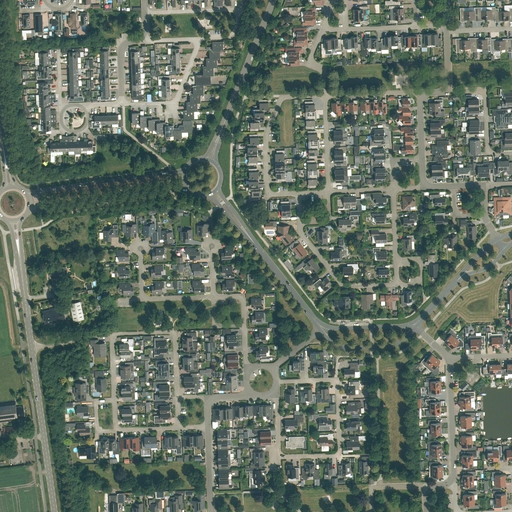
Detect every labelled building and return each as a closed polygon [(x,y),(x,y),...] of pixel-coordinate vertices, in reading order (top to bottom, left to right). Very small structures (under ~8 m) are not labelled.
[(353,10),(353,15),(364,15),(366,15),(366,9),(367,9),(367,6),(360,6),(361,9),(353,10)] [(390,9),(390,14),(404,14),(403,8),(396,9),(396,6),(389,6),(389,9),(390,9)] [(301,17),(305,17),(316,16),(315,13),(314,13),(314,7),(306,8),(306,11),(305,11),(301,11),(301,17)] [(477,7),(474,7),(474,10),(469,11),(469,19),(473,19),(473,21),(478,21),(477,7)] [(483,21),(483,19),(487,19),(486,7),(481,7),(477,7),(478,21),(483,21)] [(490,20),(495,20),(495,8),(495,7),(491,7),(486,7),(487,19),(490,19),(490,20)] [(466,21),(466,19),(469,19),(469,11),(464,11),(464,8),(460,8),(460,21),(466,21)] [(501,22),(501,20),(504,20),(504,11),(499,11),(498,8),(495,8),(495,20),(495,22),(501,22)] [(70,27),(77,27),(76,12),(72,12),(70,12),(70,16),(68,16),(69,24),(70,24),(70,27)] [(43,31),(42,13),(35,14),(35,31),(43,31)] [(404,19),(404,14),(390,14),(390,20),(389,20),(389,23),(396,23),(396,20),(404,19)] [(368,23),(368,20),(364,20),(364,15),(353,15),(353,21),(361,20),(361,23),(368,23)] [(314,20),(316,20),(316,16),(305,17),(305,22),(302,22),(303,25),(307,25),(314,25),(314,20)] [(297,37),(307,36),(307,33),(306,33),(306,28),(293,28),(293,32),(294,37),(297,37)] [(417,46),(417,45),(421,45),(421,38),(418,39),(417,37),(417,34),(414,34),(414,36),(411,36),(411,46),(417,46)] [(421,40),(421,47),(427,47),(427,44),(431,44),(431,34),(424,34),(424,40),(421,40)] [(438,34),(431,34),(431,44),(435,44),(435,47),(441,46),(441,39),(438,39),(438,34)] [(397,35),(391,35),(391,36),(391,45),(397,44),(397,48),(401,48),(401,45),(401,42),(397,42),(397,35)] [(404,38),(401,38),(401,42),(401,45),(405,45),(405,46),(411,46),(411,36),(408,36),(408,35),(405,35),(405,37),(404,38)] [(294,46),(306,45),(306,40),(308,40),(307,36),(297,37),(297,39),(294,40),(294,46)] [(391,45),(391,36),(385,36),(385,43),(381,43),(381,44),(381,50),(382,50),(388,50),(388,46),(391,46),(391,45)] [(360,44),(357,44),(357,37),(351,37),(351,38),(351,47),(355,46),(356,50),(361,50),(360,44)] [(487,51),(491,51),(491,39),(491,37),(485,37),(485,39),(482,39),(482,48),(487,48),(487,51)] [(337,38),(331,38),(331,39),(331,47),(331,48),(331,51),(336,51),(341,51),(341,43),(338,44),(337,38)] [(347,48),(351,48),(351,47),(351,38),(345,38),(345,44),(342,44),(342,50),(347,50),(347,48)] [(371,47),(371,39),(371,38),(364,38),(365,44),(361,44),(362,57),(364,57),(364,55),(367,55),(367,47),(371,47)] [(371,51),(382,51),(382,50),(381,50),(381,44),(378,44),(377,38),(371,39),(371,47),(371,51)] [(460,52),(460,49),(465,49),(464,40),(461,40),(461,38),(456,38),(456,52),(460,52)] [(470,49),(470,52),(474,51),(473,38),(468,38),(468,40),(464,40),(465,49),(470,49)] [(477,51),(477,48),(482,48),(482,39),(478,39),(478,38),(473,38),(474,51),(477,51)] [(505,49),(505,52),(508,52),(508,38),(503,39),(503,40),(499,40),(500,49),(505,49)] [(321,52),(325,52),(325,54),(332,54),(331,51),(331,48),(331,47),(331,39),(324,39),(325,45),(321,45),(321,52)] [(500,55),(500,49),(499,40),(496,41),(496,39),(491,39),(491,51),(491,53),(494,53),(494,54),(499,53),(499,55),(500,55)] [(212,42),(213,50),(220,50),(223,50),(223,42),(212,42)] [(174,45),(167,45),(167,48),(171,48),(171,54),(180,54),(180,48),(174,48),(174,45)] [(140,57),(140,51),(143,51),(143,50),(146,50),(146,46),(142,46),(142,48),(136,48),(136,51),(131,51),(131,57),(140,57)] [(100,51),(100,56),(108,56),(108,50),(110,50),(110,47),(97,48),(97,51),(100,51)] [(70,52),(69,52),(69,58),(78,57),(80,57),(80,51),(80,48),(69,49),(70,52)] [(285,48),(285,52),(285,57),(289,57),(299,57),(299,51),(302,51),(302,48),(285,48)] [(37,50),(37,53),(39,53),(39,59),(51,58),(52,58),(52,49),(37,50)] [(217,58),(220,58),(220,50),(213,50),(209,50),(209,58),(217,58)] [(298,60),(299,60),(299,57),(289,57),(289,63),(290,63),(291,66),(298,65),(298,60)] [(206,58),(206,63),(205,64),(205,67),(214,66),(214,67),(217,67),(217,58),(209,58),(206,58)] [(180,65),(171,65),(167,65),(167,71),(169,71),(169,74),(180,74),(180,71),(180,65)] [(203,67),(203,75),(211,75),(214,75),(214,67),(214,66),(205,67),(203,67)] [(40,76),(37,76),(37,79),(51,79),(51,75),(49,75),(49,73),(51,73),(51,70),(40,71),(40,76)] [(196,75),(196,86),(204,86),(211,86),(211,75),(203,75),(196,75)] [(161,79),(162,85),(170,85),(170,79),(168,79),(168,76),(158,76),(158,79),(161,79)] [(45,82),(39,82),(39,89),(50,88),(50,86),(48,86),(48,83),(53,83),(53,80),(45,80),(45,82)] [(196,86),(193,86),(193,91),(189,91),(190,94),(200,94),(204,94),(204,86),(196,86)] [(500,89),(500,95),(504,95),(504,98),(505,98),(511,97),(511,91),(507,92),(506,88),(500,89)] [(144,98),(144,95),(141,95),(141,89),(132,89),(132,99),(139,99),(142,98),(144,98)] [(101,97),(98,97),(98,100),(109,99),(109,96),(110,96),(110,90),(101,91),(101,97)] [(162,90),(162,96),(159,96),(159,99),(166,99),(166,96),(171,96),(171,90),(162,90)] [(82,96),(79,96),(79,91),(70,92),(70,97),(69,97),(69,101),(84,100),(84,98),(82,96)] [(201,102),(200,94),(190,94),(190,99),(188,99),(188,102),(197,102),(201,102)] [(471,97),(465,97),(465,102),(468,102),(468,107),(478,106),(478,99),(471,100),(471,97)] [(505,101),(502,101),(502,107),(508,107),(508,104),(511,103),(511,97),(505,98),(505,101)] [(408,107),(410,107),(410,103),(414,103),(414,101),(411,98),(398,99),(398,103),(401,102),(403,104),(403,107),(408,107)] [(260,109),(264,109),(269,109),(268,103),(267,103),(267,99),(259,100),(259,103),(260,109)] [(442,102),(442,99),(435,100),(435,103),(430,103),(430,108),(440,108),(440,103),(442,102)] [(305,105),(306,111),(315,110),(314,104),(313,104),(313,101),(305,102),(305,105)] [(374,104),(374,101),(369,102),(369,104),(370,109),(372,109),(374,111),(374,113),(378,113),(378,109),(378,104),(374,104)] [(383,113),(387,113),(386,103),(383,104),(383,101),(378,101),(378,104),(378,109),(381,109),(383,111),(383,113)] [(194,110),(198,110),(197,102),(188,102),(186,102),(187,107),(185,107),(185,110),(185,111),(194,110)] [(345,105),(345,102),(340,103),(340,105),(341,110),(341,114),(345,114),(349,114),(349,110),(349,105),(345,105)] [(354,105),(353,102),(348,102),(349,105),(349,110),(349,114),(349,116),(352,116),(354,114),(358,114),(358,113),(357,106),(357,104),(354,105)] [(370,109),(369,104),(366,104),(366,102),(361,102),(361,106),(358,106),(359,113),(361,113),(361,110),(364,110),(366,111),(366,113),(370,113),(370,109)] [(332,111),(333,111),(333,112),(335,114),(337,114),(337,115),(341,114),(341,110),(340,105),(337,105),(337,103),(332,103),(332,111)] [(472,116),(472,113),(479,113),(478,106),(468,107),(469,111),(466,111),(466,117),(472,116)] [(408,115),(411,115),(411,110),(408,110),(408,107),(403,107),(399,107),(399,111),(401,111),(403,113),(403,115),(408,115)] [(440,111),(440,108),(430,108),(430,114),(435,114),(435,117),(443,116),(443,113),(444,113),(444,111),(440,111)] [(495,116),(494,116),(494,119),(501,119),(511,118),(511,112),(508,112),(508,109),(495,109),(495,116)] [(182,119),(194,119),(194,110),(185,111),(185,110),(183,110),(183,116),(182,116),(182,119)] [(316,111),(316,110),(315,110),(306,111),(306,120),(315,119),(316,119),(316,118),(317,117),(317,116),(317,115),(317,114),(317,113),(316,112),(316,111)] [(132,113),(132,124),(140,124),(141,124),(140,116),(141,116),(140,113),(132,113)] [(118,127),(121,127),(121,120),(118,120),(118,115),(112,115),(112,124),(118,124),(118,127)] [(403,124),(411,124),(411,119),(408,119),(408,115),(403,115),(399,115),(399,120),(403,124)] [(101,124),(101,116),(95,116),(95,121),(92,121),(92,128),(95,128),(95,127),(101,127),(101,124)] [(141,127),(149,127),(149,118),(149,116),(141,116),(140,116),(141,124),(140,124),(141,127)] [(149,130),(157,130),(157,121),(157,119),(152,119),(152,116),(149,116),(149,118),(149,127),(149,130)] [(473,116),(466,117),(466,122),(467,126),(470,126),(470,127),(478,126),(479,126),(479,120),(473,120),(473,116)] [(495,122),(496,128),(508,128),(508,124),(511,124),(511,118),(501,119),(494,119),(494,122),(495,122)] [(157,130),(157,133),(165,133),(165,124),(165,122),(160,122),(160,119),(157,119),(157,121),(157,130)] [(315,125),(315,119),(306,120),(306,125),(306,129),(314,128),(314,125),(315,125)] [(430,123),(430,129),(440,129),(440,125),(442,125),(445,122),(445,119),(442,119),(436,119),(436,123),(430,123)] [(259,121),(255,122),(255,121),(250,122),(251,128),(250,128),(250,131),(258,130),(258,127),(260,127),(259,122),(259,121)] [(51,130),(51,126),(53,126),(53,124),(42,125),(42,131),(40,131),(40,134),(46,134),(46,131),(51,130)] [(165,133),(165,136),(170,136),(170,140),(174,140),(173,139),(174,139),(174,136),(173,128),(173,125),(168,125),(168,124),(165,124),(165,133)] [(178,129),(173,129),(173,128),(174,136),(174,139),(180,139),(181,139),(181,138),(182,138),(182,137),(182,136),(182,132),(188,132),(188,134),(193,134),(193,125),(181,125),(180,125),(179,126),(178,127),(178,129)] [(377,126),(370,126),(371,130),(374,130),(375,135),(383,135),(384,135),(384,129),(377,129),(377,126)] [(466,126),(466,137),(473,136),(473,133),(478,133),(478,126),(470,127),(470,126),(467,126),(466,126)] [(339,131),(334,131),(334,137),(347,136),(347,132),(345,133),(345,127),(339,128),(339,131)] [(401,127),(401,131),(403,131),(405,133),(405,136),(410,136),(413,136),(413,131),(410,131),(410,127),(401,127)] [(441,133),(440,129),(430,129),(431,136),(436,136),(436,139),(445,139),(445,133),(444,133),(441,133)] [(511,133),(510,132),(509,132),(509,129),(501,129),(501,136),(505,136),(505,139),(511,138),(511,132),(511,133)] [(317,140),(317,139),(317,134),(316,134),(316,131),(308,131),(308,134),(308,140),(317,140)] [(250,143),(257,143),(259,143),(259,137),(257,137),(257,134),(249,134),(249,138),(250,137),(250,143)] [(383,141),(383,135),(375,135),(370,135),(370,140),(370,145),(376,145),(376,142),(383,141)] [(346,141),(347,140),(347,136),(334,137),(334,143),(340,143),(340,146),(346,145),(346,141)] [(413,144),(413,139),(411,139),(410,136),(405,136),(401,136),(401,140),(404,140),(405,141),(405,144),(411,144),(413,144)] [(480,140),(473,140),(473,137),(466,137),(466,138),(467,143),(470,143),(470,146),(480,146),(480,140)] [(511,138),(505,139),(504,139),(500,139),(501,150),(508,149),(508,146),(509,146),(510,145),(511,144),(511,138)] [(88,141),(88,139),(86,139),(87,150),(93,150),(93,152),(96,152),(96,146),(93,146),(92,141),(88,141)] [(317,139),(317,140),(308,140),(309,149),(318,149),(319,149),(319,148),(319,147),(319,146),(319,144),(319,143),(319,142),(319,140),(318,139),(317,139)] [(50,147),(47,148),(48,154),(51,154),(51,152),(57,151),(56,142),(52,142),(52,140),(50,140),(50,147)] [(437,141),(437,145),(435,145),(432,145),(432,150),(435,150),(448,150),(447,150),(447,145),(449,145),(449,140),(437,141)] [(411,148),(411,144),(405,144),(401,144),(401,145),(398,145),(394,145),(394,149),(398,149),(398,150),(402,149),(402,153),(414,152),(413,148),(411,148)] [(369,149),(370,149),(370,151),(374,151),(374,155),(375,155),(384,155),(384,154),(383,148),(376,149),(376,146),(369,146),(369,149)] [(473,156),(473,153),(480,153),(480,146),(470,146),(471,150),(467,151),(467,153),(467,156),(473,156)] [(340,150),(334,150),(335,156),(343,156),(343,153),(346,152),(346,147),(340,147),(340,150)] [(318,149),(309,149),(309,155),(308,155),(309,158),(317,158),(316,155),(318,155),(318,149)] [(276,154),(275,154),(275,160),(284,159),(284,153),(285,153),(284,150),(276,150),(276,154)] [(432,150),(432,154),(435,154),(435,156),(433,156),(434,161),(444,160),(443,160),(443,158),(448,157),(447,150),(448,150),(435,150),(432,150)] [(385,161),(385,154),(384,154),(384,155),(375,155),(374,155),(369,155),(369,156),(369,157),(371,159),(372,159),(372,164),(378,164),(378,161),(385,161)] [(249,156),(249,162),(248,162),(248,165),(256,165),(256,162),(258,162),(258,156),(249,156)] [(341,165),(347,165),(347,159),(343,159),(343,156),(335,156),(335,162),(340,162),(341,165)] [(500,172),(500,170),(503,170),(503,159),(501,159),(500,160),(497,161),(498,166),(496,167),(493,168),(493,169),(493,175),(496,175),(496,174),(498,174),(500,172)] [(509,173),(510,173),(510,174),(511,174),(511,166),(510,167),(509,165),(508,160),(506,160),(505,159),(503,159),(503,170),(506,170),(506,172),(509,173)] [(317,169),(317,163),(315,163),(315,160),(307,160),(307,164),(308,164),(308,169),(317,169)] [(439,165),(432,165),(432,171),(442,171),(442,167),(446,167),(445,162),(439,162),(439,165)] [(489,176),(489,169),(493,169),(493,168),(493,162),(483,163),(483,166),(483,177),(485,177),(486,176),(489,176)] [(473,163),(473,169),(476,169),(478,171),(478,176),(481,176),(482,177),(483,177),(483,166),(476,167),(476,163),(473,163)] [(454,170),(457,170),(457,177),(461,177),(463,177),(463,168),(459,168),(459,164),(454,164),(454,170)] [(470,170),(473,170),(472,164),(467,164),(467,167),(463,168),(463,177),(466,177),(466,176),(470,176),(470,170)] [(372,174),(375,174),(376,174),(384,174),(385,174),(385,168),(378,168),(378,165),(371,165),(372,174)] [(341,170),(335,170),(335,176),(344,176),(348,175),(347,166),(341,167),(341,170)] [(249,177),(249,178),(258,177),(258,171),(257,171),(256,168),(248,169),(249,172),(249,177)] [(317,169),(308,169),(308,178),(317,178),(318,178),(318,177),(319,176),(319,175),(319,174),(319,173),(319,172),(318,171),(318,170),(318,169),(317,169)] [(438,181),(446,181),(445,177),(444,171),(442,171),(432,171),(432,178),(438,177),(438,181)] [(285,178),(285,172),(276,172),(276,178),(277,178),(278,181),(286,181),(285,178)] [(377,181),(385,180),(384,174),(376,174),(375,174),(375,178),(371,179),(371,184),(377,184),(377,181)] [(335,176),(336,182),(341,182),(341,185),(348,184),(348,181),(348,175),(344,176),(335,176)] [(316,184),(317,184),(317,178),(308,178),(308,184),(308,187),(316,187),(316,184)] [(252,190),(252,196),(251,196),(252,199),(259,199),(259,196),(261,196),(261,190),(259,190),(252,190)] [(386,197),(382,197),(382,194),(379,194),(373,194),(373,201),(376,201),(376,204),(378,204),(378,207),(384,207),(384,204),(386,204),(386,202),(387,202),(387,199),(386,199),(386,197)] [(432,201),(435,201),(435,205),(445,204),(445,198),(437,198),(437,194),(430,195),(430,198),(432,198),(432,201)] [(356,205),(357,204),(357,198),(355,198),(355,196),(344,197),(344,205),(344,207),(348,207),(348,205),(356,205)] [(415,206),(415,201),(412,201),(412,196),(403,197),(403,210),(410,210),(410,206),(415,206)] [(494,206),(503,206),(502,197),(495,198),(494,199),(494,201),(491,201),(492,204),(493,205),(494,205),(494,206)] [(511,198),(510,197),(502,197),(503,206),(511,206),(511,205),(511,204),(511,200),(511,198)] [(289,204),(289,201),(281,201),(281,204),(282,210),(291,210),(290,204),(289,204)] [(495,215),(503,214),(503,206),(494,206),(494,207),(493,207),(492,209),(490,208),(489,208),(489,212),(492,212),(494,212),(494,214),(495,215)] [(511,214),(511,213),(511,211),(511,210),(511,206),(511,207),(511,206),(503,206),(503,214),(511,214)] [(289,216),(291,216),(291,210),(282,210),(282,216),(281,216),(281,219),(289,219),(289,216)] [(386,213),(372,214),(372,217),(374,217),(376,219),(376,223),(385,222),(385,217),(386,217),(386,213)] [(435,213),(435,224),(443,223),(443,224),(448,224),(447,218),(443,218),(443,216),(444,216),(444,213),(435,213)] [(404,226),(414,225),(413,220),(416,220),(416,214),(409,214),(409,218),(403,218),(404,222),(404,226)] [(351,228),(351,224),(354,224),(354,219),(358,219),(358,215),(350,215),(350,219),(339,220),(339,228),(351,228)] [(144,235),(143,235),(152,235),(153,236),(158,235),(158,231),(155,231),(155,223),(152,223),(152,221),(147,222),(148,225),(142,226),(144,226),(144,235)] [(197,226),(197,235),(196,235),(205,235),(205,232),(208,231),(208,223),(204,223),(204,225),(196,226),(197,226)] [(133,232),(137,232),(137,224),(136,224),(129,224),(129,226),(126,226),(126,224),(122,224),(122,232),(126,232),(126,236),(125,236),(133,236),(133,232)] [(102,231),(103,231),(104,240),(103,240),(111,240),(111,236),(115,236),(115,231),(118,230),(118,225),(113,225),(113,228),(111,228),(111,230),(102,231)] [(289,226),(278,226),(278,235),(286,245),(294,238),(289,231),(289,226)] [(476,226),(468,226),(468,238),(476,238),(476,226)] [(326,234),(328,234),(328,227),(321,228),(321,231),(317,231),(317,236),(318,236),(319,243),(322,242),(322,243),(323,243),(323,242),(327,242),(326,234)] [(179,232),(181,232),(181,241),(180,241),(180,242),(188,241),(188,238),(192,238),(192,229),(185,230),(185,231),(179,232)] [(165,232),(165,230),(161,231),(162,239),(165,238),(165,242),(174,242),(174,241),(173,241),(172,232),(174,232),(165,232)] [(386,234),(379,234),(379,230),(371,231),(371,236),(376,235),(376,242),(386,242),(386,234)] [(412,249),(411,238),(413,238),(413,235),(407,236),(407,238),(403,239),(403,250),(412,249)] [(443,244),(447,244),(447,248),(453,247),(453,250),(457,250),(457,235),(452,235),(452,237),(447,238),(443,238),(443,244)] [(307,252),(300,243),(298,245),(293,248),(298,253),(295,255),(295,257),(296,258),(298,259),(300,257),(301,257),(307,252)] [(331,253),(332,260),(342,260),(342,255),(343,255),(343,249),(347,249),(347,244),(339,245),(339,248),(336,248),(336,253),(331,253)] [(162,259),(162,261),(163,261),(162,252),(164,252),(164,248),(156,248),(156,252),(153,252),(153,261),(153,260),(162,259)] [(190,252),(190,259),(200,259),(200,252),(196,252),(196,248),(191,248),(185,248),(186,252),(190,252)] [(387,260),(386,251),(380,251),(380,248),(373,248),(373,252),(377,252),(377,260),(387,260)] [(233,249),(225,249),(225,252),(222,253),(222,261),(222,260),(231,260),(231,261),(232,261),(231,253),(233,252),(233,249)] [(129,262),(129,253),(125,253),(125,250),(117,250),(117,254),(119,254),(119,262),(119,261),(129,261),(129,262)] [(432,276),(433,276),(438,276),(438,264),(435,264),(434,261),(436,261),(435,255),(429,255),(429,262),(430,261),(430,264),(429,264),(429,276),(432,276)] [(313,273),(319,268),(312,258),(305,263),(307,265),(304,267),(304,268),(305,270),(307,270),(309,268),(313,273)] [(204,267),(200,268),(200,264),(192,264),(192,268),(194,268),(194,276),(194,275),(204,275),(204,276),(204,267)] [(348,264),(348,267),(343,267),(343,274),(353,274),(353,269),(358,269),(358,264),(348,264)] [(161,276),(161,278),(161,269),(163,269),(163,265),(155,266),(155,269),(151,269),(152,278),(152,277),(161,276)] [(226,274),(226,278),(234,277),(234,273),(232,273),(232,265),(232,266),(222,267),(222,265),(222,274),(226,274)] [(389,269),(383,269),(383,266),(376,266),(376,272),(379,272),(379,276),(389,276),(389,269)] [(62,267),(56,268),(57,269),(50,270),(51,278),(58,277),(58,274),(63,274),(62,267)] [(120,278),(129,278),(129,279),(129,270),(126,270),(126,267),(117,267),(118,270),(115,270),(115,277),(120,277),(120,279),(120,278)] [(320,285),(325,291),(329,287),(328,286),(331,283),(327,277),(322,281),(320,279),(313,284),(316,288),(320,285)] [(223,291),(233,291),(233,292),(233,284),(234,284),(234,280),(226,280),(226,284),(223,284),(223,293),(223,291)] [(204,285),(201,285),(201,281),(192,281),(193,288),(195,288),(195,294),(195,292),(204,292),(204,293),(205,293),(204,285)] [(152,286),(152,295),(153,295),(153,294),(162,293),(162,295),(162,286),(164,286),(163,282),(155,283),(155,286),(152,286)] [(124,296),(124,295),(133,294),(133,296),(134,296),(133,287),(131,287),(130,283),(119,284),(120,286),(118,286),(118,290),(124,290),(124,296)] [(411,301),(411,291),(408,291),(407,290),(406,291),(404,291),(404,295),(403,295),(401,296),(401,305),(406,305),(407,303),(408,304),(409,303),(411,303),(411,301)] [(391,293),(386,293),(386,295),(380,295),(381,300),(386,300),(386,307),(391,307),(391,300),(396,300),(395,295),(391,295),(391,293)] [(369,294),(369,295),(362,295),(362,309),(370,308),(369,303),(373,303),(373,294),(369,294)] [(342,299),(334,299),(334,306),(342,305),(342,308),(349,308),(349,296),(341,296),(342,299)] [(252,306),(255,306),(255,310),(263,309),(263,305),(261,305),(261,298),(251,299),(252,306)] [(80,301),(70,304),(74,321),(84,319),(80,301)] [(43,312),(45,323),(51,322),(52,323),(66,320),(63,306),(50,309),(50,310),(46,311),(43,312)] [(255,316),(252,316),(252,323),(262,323),(262,316),(264,316),(263,312),(255,312),(255,316)] [(256,333),(256,341),(266,340),(265,333),(267,333),(267,329),(259,330),(259,333),(256,333)] [(455,338),(453,336),(454,333),(451,330),(445,336),(447,338),(444,341),(448,345),(455,338)] [(189,337),(183,337),(183,343),(192,343),(192,342),(192,339),(197,339),(196,332),(189,333),(189,337)] [(223,332),(223,338),(223,342),(224,342),(228,341),(236,341),(236,335),(229,335),(229,332),(223,332)] [(491,342),(492,347),(497,347),(497,334),(491,334),(491,332),(488,333),(488,343),(491,342)] [(502,332),(502,334),(497,334),(497,347),(503,347),(503,342),(506,342),(505,332),(502,332)] [(470,344),(471,349),(476,349),(476,336),(475,336),(474,335),(471,335),(470,336),(467,336),(467,345),(470,344)] [(484,335),(481,335),(476,336),(476,349),(482,349),(481,344),(484,344),(484,335)] [(154,338),(154,348),(158,348),(159,348),(167,347),(167,341),(163,341),(163,338),(154,338)] [(448,345),(452,349),(455,345),(457,348),(458,347),(463,346),(463,341),(460,338),(457,339),(455,338),(448,345)] [(95,354),(105,354),(105,344),(98,344),(98,339),(91,340),(91,346),(95,346),(95,354)] [(120,344),(120,351),(121,350),(129,350),(129,346),(132,346),(132,343),(133,343),(133,339),(128,339),(128,341),(126,341),(126,344),(120,344)] [(224,342),(225,350),(231,350),(231,347),(237,347),(237,341),(236,341),(228,341),(224,342)] [(197,351),(197,346),(197,343),(197,342),(192,342),(192,343),(183,343),(183,349),(190,349),(190,352),(197,351)] [(154,358),(156,358),(163,358),(162,354),(168,354),(168,347),(167,347),(159,348),(158,348),(154,348),(154,358)] [(266,351),(268,351),(268,347),(260,347),(260,351),(256,351),(256,358),(261,358),(261,361),(266,360),(269,360),(269,356),(266,356),(266,351)] [(130,353),(130,350),(129,350),(121,350),(121,356),(127,356),(127,359),(133,359),(133,353),(130,353)] [(232,351),(225,351),(225,357),(224,358),(224,359),(224,360),(223,360),(224,361),(238,361),(238,354),(232,354),(232,351)] [(316,359),(316,362),(319,362),(324,362),(324,359),(320,359),(320,352),(310,352),(310,359),(316,359)] [(197,359),(197,357),(196,354),(190,354),(190,357),(183,357),(184,363),(193,363),(193,362),(193,360),(197,359)] [(421,362),(425,365),(427,367),(436,358),(432,354),(429,357),(427,355),(421,362)] [(304,365),(304,359),(304,358),(297,358),(298,361),(293,361),(293,371),(300,371),(300,365),(304,365)] [(437,365),(440,362),(436,358),(427,367),(434,374),(438,374),(438,368),(439,367),(437,365)] [(162,360),(155,361),(155,367),(159,367),(159,370),(169,370),(169,363),(162,363),(162,360)] [(233,368),(238,368),(238,361),(224,361),(224,363),(224,364),(224,365),(225,365),(225,366),(225,371),(233,371),(233,368)] [(130,371),(130,368),(134,368),(133,362),(127,363),(127,366),(121,366),(121,371),(130,371)] [(198,371),(198,362),(193,362),(193,363),(184,363),(184,368),(191,368),(191,372),(198,371)] [(331,362),(326,362),(324,362),(319,362),(319,366),(313,366),(313,373),(323,372),(323,368),(326,368),(326,364),(331,364),(331,362)] [(345,376),(354,376),(355,376),(354,372),(357,372),(357,369),(358,369),(357,362),(350,363),(350,369),(344,369),(344,372),(344,373),(344,374),(345,376)] [(495,378),(495,364),(489,365),(489,363),(486,363),(486,367),(483,367),(483,375),(495,374),(495,378)] [(495,378),(496,378),(495,374),(501,374),(501,375),(504,375),(504,369),(501,369),(501,364),(495,364),(495,378)] [(156,373),(156,380),(162,379),(162,376),(169,376),(169,370),(159,370),(160,373),(156,373)] [(97,379),(97,390),(101,390),(101,391),(102,391),(102,390),(106,390),(105,382),(106,382),(106,378),(103,378),(102,371),(103,371),(95,371),(95,376),(99,375),(99,378),(97,379)] [(128,380),(134,380),(134,371),(130,371),(121,371),(121,377),(128,377),(128,380)] [(223,381),(227,381),(237,381),(236,375),(231,375),(231,372),(224,372),(224,378),(223,380),(223,381)] [(199,378),(197,376),(197,373),(191,374),(191,377),(184,377),(184,383),(185,383),(193,383),(193,382),(194,382),(194,383),(199,383),(199,378)] [(426,378),(426,381),(430,381),(430,387),(440,386),(440,381),(436,381),(436,378),(426,378)] [(154,388),(159,388),(160,391),(170,391),(169,384),(161,384),(161,381),(153,382),(154,388)] [(224,385),(224,390),(232,390),(232,387),(237,387),(237,381),(227,381),(227,385),(224,385)] [(353,381),(353,385),(346,386),(346,392),(349,395),(355,394),(355,390),(359,389),(359,381),(353,381)] [(200,382),(199,383),(194,383),(194,382),(193,382),(193,383),(185,383),(186,389),(192,389),(192,392),(198,392),(198,389),(200,389),(200,382)] [(73,383),(74,394),(76,394),(76,401),(85,400),(85,394),(88,393),(88,386),(86,386),(86,383),(73,383)] [(135,388),(133,388),(133,383),(127,383),(127,386),(121,386),(122,393),(123,392),(131,392),(132,392),(135,392),(135,388)] [(436,392),(441,392),(440,386),(430,387),(431,392),(428,392),(428,395),(436,395),(436,392)] [(332,395),(329,395),(328,388),(319,388),(321,388),(321,391),(317,391),(317,402),(321,402),(321,398),(326,398),(326,402),(332,401),(332,395)] [(294,393),(295,393),(294,389),(289,389),(289,393),(286,394),(286,402),(289,401),(289,404),(294,404),(294,403),(298,403),(298,396),(294,397),(294,393)] [(306,400),(309,400),(309,403),(316,403),(315,397),(312,397),(312,389),(305,389),(305,391),(300,391),(301,402),(306,402),(306,400)] [(155,395),(155,401),(162,400),(162,397),(170,397),(170,391),(160,391),(160,394),(155,395)] [(459,402),(458,402),(471,401),(470,398),(474,397),(474,393),(474,391),(464,392),(464,396),(460,396),(460,397),(459,397),(459,402)] [(123,392),(123,398),(129,398),(129,401),(135,401),(135,395),(132,396),(132,392),(131,392),(123,392)] [(429,405),(430,405),(430,408),(440,407),(440,402),(435,402),(435,399),(425,399),(425,402),(426,402),(426,404),(429,405)] [(465,407),(465,410),(473,410),(473,407),(471,407),(471,402),(471,401),(458,402),(459,402),(460,406),(460,407),(465,407)] [(15,402),(0,403),(0,416),(1,421),(18,419),(18,418),(25,417),(23,407),(20,407),(20,406),(16,407),(15,402)] [(162,402),(155,403),(155,409),(160,409),(160,412),(170,412),(170,405),(162,405),(162,402)] [(354,402),(355,405),(347,406),(347,413),(352,413),(352,417),(360,417),(360,413),(361,413),(361,402),(354,402)] [(131,415),(131,414),(131,411),(135,411),(135,405),(129,406),(129,409),(122,409),(122,410),(121,410),(121,412),(122,413),(122,415),(123,415),(131,415)] [(253,405),(254,415),(263,415),(263,405),(253,405)] [(267,418),(272,418),(272,405),(263,405),(263,415),(267,414),(267,418)] [(88,415),(88,417),(88,407),(81,407),(81,406),(77,406),(78,415),(88,415)] [(237,418),(237,415),(243,415),(243,406),(233,406),(234,419),(237,418)] [(249,418),(252,418),(252,406),(243,406),(243,415),(249,415),(249,418)] [(436,413),(440,413),(440,407),(430,408),(430,410),(426,411),(426,416),(436,416),(436,413)] [(223,418),(232,418),(232,408),(223,409),(223,418)] [(217,421),(217,418),(223,418),(223,409),(213,409),(214,421),(217,421)] [(154,416),(154,423),(161,422),(161,418),(171,418),(170,412),(160,412),(160,415),(154,416)] [(459,421),(459,422),(471,421),(471,418),(475,417),(475,416),(475,412),(465,413),(465,416),(461,416),(461,417),(460,417),(459,421)] [(136,418),(133,418),(132,414),(131,414),(131,415),(123,415),(123,417),(123,418),(123,419),(124,420),(124,421),(130,421),(130,424),(136,423),(136,420),(136,418)] [(295,416),(295,420),(285,420),(286,431),(286,429),(297,428),(297,422),(303,422),(303,415),(294,416),(295,416)] [(328,415),(319,415),(319,426),(323,426),(323,430),(330,430),(330,426),(331,426),(331,420),(327,420),(327,418),(328,418),(328,415)] [(360,431),(359,419),(353,419),(353,422),(346,423),(347,429),(355,429),(355,431),(360,431)] [(427,420),(428,423),(428,425),(430,426),(431,426),(431,429),(441,428),(441,423),(436,423),(436,420),(427,420)] [(461,426),(461,427),(465,427),(465,430),(474,430),(474,426),(471,427),(471,421),(459,422),(460,426),(461,426)] [(80,434),(90,434),(90,427),(83,428),(83,424),(77,425),(77,431),(80,431),(80,434)] [(254,434),(260,434),(261,438),(271,437),(271,431),(264,431),(263,428),(253,429),(254,434)] [(428,437),(437,437),(437,434),(441,434),(441,428),(431,429),(431,431),(428,432),(428,437)] [(227,430),(217,430),(218,439),(227,439),(227,430)] [(472,441),(472,435),(474,435),(474,432),(466,432),(466,435),(461,436),(461,437),(460,441),(472,441)] [(319,435),(320,445),(322,445),(322,450),(328,450),(328,445),(332,445),(332,439),(328,440),(328,437),(329,437),(328,434),(319,435)] [(190,445),(193,444),(193,435),(184,435),(184,448),(190,448),(190,445)] [(203,448),(202,435),(193,435),(193,444),(197,444),(197,448),(203,448)] [(157,442),(157,436),(151,437),(151,447),(157,447),(157,449),(160,449),(160,442),(157,442)] [(165,442),(162,442),(163,449),(168,449),(172,449),(172,446),(172,445),(172,437),(172,436),(165,436),(165,442)] [(292,441),(286,441),(286,447),(291,447),(291,448),(295,448),(295,447),(303,447),(303,441),(304,440),(304,436),(292,437),(292,441)] [(121,438),(121,450),(124,450),(124,447),(130,447),(130,437),(121,438)] [(139,450),(139,437),(130,437),(130,447),(133,447),(133,450),(139,450)] [(142,450),(151,449),(151,447),(151,437),(145,437),(145,442),(142,442),(142,450)] [(172,445),(172,446),(172,449),(176,449),(176,450),(182,450),(181,442),(178,442),(178,437),(172,437),(172,445)] [(264,447),(264,444),(271,444),(271,437),(261,438),(255,438),(255,442),(256,442),(256,447),(264,447)] [(105,449),(109,449),(109,439),(109,438),(102,438),(102,445),(98,445),(99,453),(105,453),(105,449)] [(116,445),(116,439),(109,439),(109,449),(109,450),(113,449),(113,454),(120,454),(119,445),(116,445)] [(218,439),(218,448),(230,448),(230,445),(227,445),(227,439),(218,439)] [(347,450),(359,449),(359,441),(347,441),(347,450)] [(428,445),(428,450),(442,450),(441,444),(437,444),(437,441),(427,441),(427,445),(428,445)] [(460,441),(461,446),(462,446),(462,447),(466,446),(466,449),(476,449),(476,446),(472,446),(472,441),(460,441)] [(493,462),(493,450),(492,450),(487,450),(487,446),(484,446),(484,456),(487,456),(487,461),(489,461),(493,462)] [(498,446),(498,450),(493,450),(493,462),(497,461),(497,460),(499,460),(498,456),(501,456),(501,446),(498,446)] [(511,461),(511,457),(511,449),(509,449),(508,446),(503,446),(503,456),(506,456),(507,460),(508,460),(508,461),(511,461)] [(88,447),(85,448),(85,447),(80,447),(80,455),(87,455),(87,458),(96,457),(96,447),(88,447)] [(251,454),(254,454),(255,458),(264,458),(264,451),(257,451),(257,448),(249,448),(250,452),(251,452),(251,454)] [(231,453),(231,450),(218,450),(218,459),(230,459),(230,453),(231,453)] [(427,459),(437,458),(437,455),(442,455),(442,450),(428,450),(428,455),(427,455),(427,459)] [(461,461),(473,460),(473,457),(476,456),(476,452),(466,452),(466,455),(462,455),(462,456),(461,456),(461,461)] [(359,461),(359,473),(368,473),(368,464),(371,464),(371,456),(362,457),(363,461),(359,461)] [(257,464),(264,464),(264,458),(255,458),(255,462),(251,462),(251,464),(250,465),(250,468),(251,468),(257,468),(257,464)] [(218,459),(219,468),(230,468),(230,465),(231,465),(230,459),(218,459)] [(461,461),(462,465),(462,466),(467,466),(467,469),(475,469),(475,466),(473,466),(473,460),(461,461)] [(429,462),(429,468),(429,471),(442,471),(442,465),(438,465),(438,462),(429,462)] [(323,464),(325,464),(325,473),(329,473),(330,476),(336,475),(335,469),(332,470),(332,463),(323,464)] [(346,476),(346,473),(349,473),(349,467),(350,467),(350,463),(342,463),(342,467),(339,467),(339,475),(343,475),(343,476),(346,476)] [(319,478),(319,471),(315,471),(314,464),(305,464),(305,468),(302,468),(302,475),(303,475),(303,479),(307,479),(308,477),(308,475),(314,475),(314,479),(319,478)] [(287,469),(288,477),(295,477),(295,479),(299,479),(299,468),(293,468),(293,465),(287,465),(287,469)] [(231,470),(219,470),(219,479),(229,479),(228,473),(231,473),(231,470)] [(265,477),(261,477),(261,471),(253,471),(253,478),(250,478),(250,487),(256,486),(256,483),(265,483),(265,477)] [(438,476),(442,476),(442,471),(429,471),(429,477),(428,477),(428,480),(438,479),(438,476)] [(467,475),(463,475),(463,476),(462,476),(461,480),(473,480),(473,474),(476,474),(475,471),(467,472),(467,475)] [(505,480),(505,474),(500,474),(500,471),(492,472),(492,477),(495,477),(495,480),(505,480)] [(219,479),(219,488),(232,488),(232,485),(229,485),(229,479),(219,479)] [(473,480),(461,480),(462,485),(463,485),(463,486),(467,486),(468,489),(476,488),(476,485),(474,485),(473,480)] [(492,489),(501,488),(501,485),(505,485),(505,480),(495,480),(495,486),(492,486),(492,489)] [(493,494),(496,494),(496,499),(506,499),(506,493),(501,493),(501,490),(492,491),(493,494)] [(158,511),(158,508),(162,508),(162,506),(161,499),(161,497),(164,497),(164,491),(155,491),(156,499),(155,499),(155,503),(150,503),(151,509),(152,509),(152,511),(158,511)] [(462,500),(474,499),(474,494),(476,494),(476,491),(468,491),(468,494),(463,494),(463,495),(462,500)] [(196,498),(198,498),(198,501),(193,501),(193,505),(195,505),(195,510),(201,510),(201,508),(204,508),(204,493),(196,493),(196,498)] [(170,511),(178,511),(178,503),(182,503),(182,495),(175,495),(176,500),(170,501),(170,511)] [(121,497),(115,497),(115,503),(109,503),(109,511),(117,511),(118,505),(122,505),(121,497)] [(474,500),(474,499),(462,500),(463,504),(464,504),(464,505),(468,505),(468,508),(478,508),(478,505),(474,505),(474,500)] [(493,508),(502,508),(501,505),(506,504),(506,499),(496,499),(493,499),(493,508)] [(142,511),(142,503),(136,503),(136,507),(133,507),(132,511),(142,511)]
